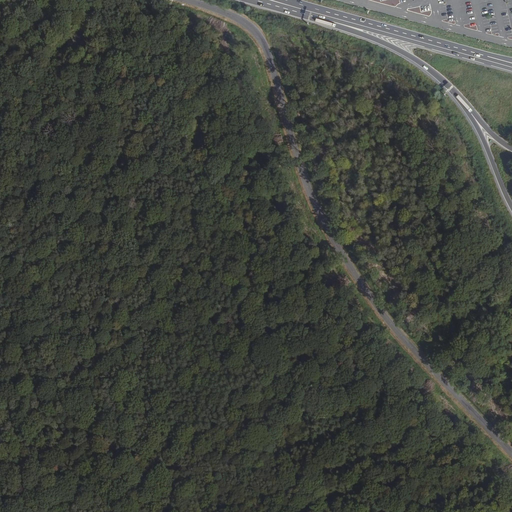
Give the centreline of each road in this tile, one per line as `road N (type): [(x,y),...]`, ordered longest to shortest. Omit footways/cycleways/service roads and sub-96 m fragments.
road 1 (tertiary): [(511,452),(415,351),(356,274),(317,209),(253,29),(187,0)]
road 2 (trunk): [(312,12),(422,65),(465,107)]
road 3 (primary): [(312,12),(485,60)]
